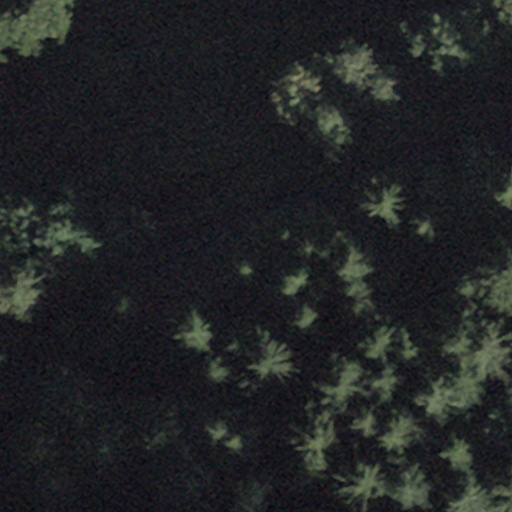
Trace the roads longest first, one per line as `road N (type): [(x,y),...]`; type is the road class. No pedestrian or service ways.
road 1 (track): [(511,136),(411,161),(0,312)]
road 2 (track): [(20,511),(268,493),(345,511)]
road 3 (track): [(379,0),(511,5)]
